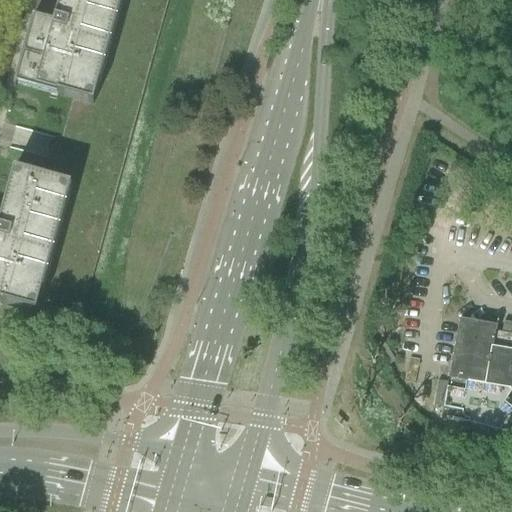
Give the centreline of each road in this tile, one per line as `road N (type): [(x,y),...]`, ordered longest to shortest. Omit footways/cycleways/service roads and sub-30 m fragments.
road 1 (secondary): [(244,483),(310,239),(324,0)]
road 2 (secondary): [(315,0),(178,462)]
road 3 (secondary): [(178,462),(109,440),(0,434)]
road 4 (secondary): [(0,477),(49,477),(166,503)]
road 5 (secondary): [(386,511),(244,483)]
